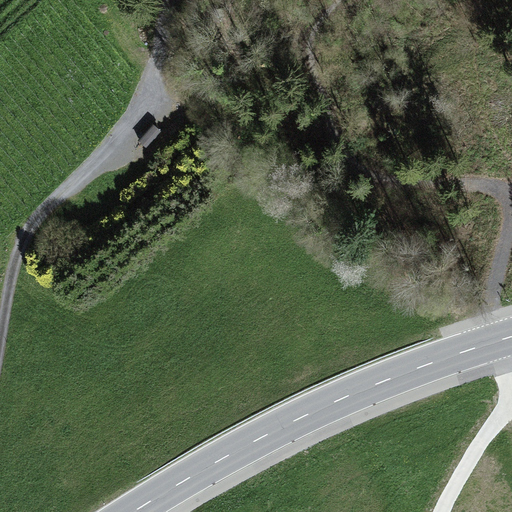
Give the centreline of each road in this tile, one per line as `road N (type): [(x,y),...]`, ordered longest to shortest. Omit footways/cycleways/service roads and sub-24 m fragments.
road 1 (track): [(0,373),(23,241),(136,121),(173,0)]
road 2 (secondary): [(133,511),(354,391),(511,337)]
road 3 (track): [(511,399),(490,288),(511,231)]
road 4 (track): [(441,511),(511,404)]
